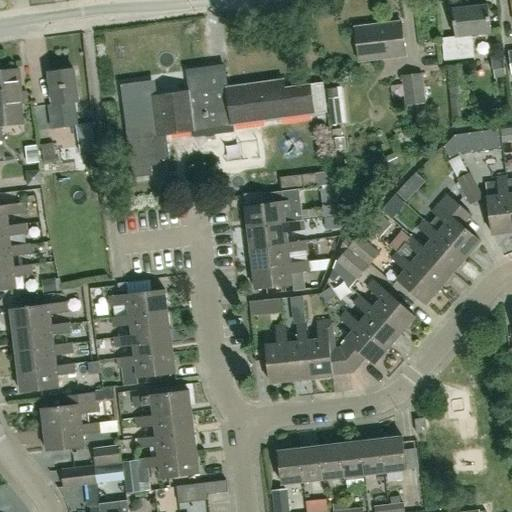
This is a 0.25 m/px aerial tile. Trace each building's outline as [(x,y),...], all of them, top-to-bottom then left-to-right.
[(453,9),(456,37),(458,37),(461,59),(474,57),(472,35),(491,33),(488,5),(453,9)] [(359,61),(406,56),(402,22),(355,28),(359,61)] [(459,94),(467,93),(465,65),(447,66),(453,124),(462,123),(459,94)] [(18,105),(22,104),(18,70),(0,71),(0,119),(0,123),(20,121),(18,105)] [(66,127),(76,126),(80,153),(96,151),(92,123),(78,125),(76,114),(74,114),(72,102),(78,101),(74,70),(49,73),(54,105),(53,105),(56,124),(58,123),(58,129),(66,128),(66,127)] [(152,96),(156,125),(126,129),(133,178),(153,175),(152,166),(171,163),(167,134),(326,113),(321,77),(309,79),(310,85),(285,88),(283,80),(228,87),(225,71),(187,76),(189,91),(152,96)] [(405,106),(427,103),(423,73),(402,76),(405,106)] [(339,98),(328,99),(331,126),(342,124),(339,98)] [(140,123),(139,102),(117,103),(119,125),(140,123)] [(44,164),(57,162),(54,143),(42,145),(44,164)] [(471,172),(466,175),(459,161),(450,166),(457,179),(470,205),(484,198),(471,172)] [(317,174),(318,186),(336,184),(335,172),(323,173),(317,174)] [(511,231),(511,216),(509,193),(507,176),(498,178),(500,195),(488,196),(493,234),(511,231)] [(303,221),(303,220),(299,189),(282,191),(283,202),(245,207),(248,228),(303,221)] [(437,216),(429,224),(467,258),(481,242),(464,226),(473,216),(447,194),(438,204),(439,205),(432,212),(437,216)] [(0,228),(9,227),(7,215),(25,213),(24,204),(38,203),(37,195),(22,197),(23,204),(0,206),(0,228)] [(391,200),(384,210),(400,222),(407,212),(391,200)] [(380,238),(392,225),(373,209),(362,222),(380,238)] [(429,224),(425,220),(419,215),(412,222),(419,228),(419,227),(432,239),(425,248),(454,273),(467,258),(429,224)] [(288,243),(287,232),(304,230),(303,221),(248,228),(250,248),(288,243)] [(28,234),(26,225),(26,224),(9,227),(0,228),(0,248),(11,248),(11,247),(10,236),(28,234)] [(359,235),(348,248),(369,266),(380,253),(359,235)] [(412,236),(398,252),(441,289),(454,273),(425,248),(412,236)] [(291,264),(291,263),(290,252),(307,250),(306,241),(288,243),(250,248),(253,268),(291,264)] [(348,248),(343,243),(333,269),(350,287),(369,266),(348,248)] [(30,254),(29,245),(11,247),(11,248),(0,248),(0,269),(14,268),(12,256),(30,254)] [(441,289),(398,252),(392,259),(405,270),(398,279),(427,305),(441,289)] [(315,271),(332,267),(329,258),(312,262),(315,271)] [(309,271),(308,261),(291,263),(291,264),(253,268),(255,289),(293,285),(292,273),(309,271)] [(15,277),(33,275),(32,265),(14,268),(0,269),(0,291),(16,289),(15,277)] [(44,279),(30,280),(30,292),(45,291),(44,279)] [(403,333),(417,317),(374,280),(367,288),(380,299),(373,308),(403,333)] [(166,290),(128,295),(110,297),(111,307),(129,305),(130,316),(168,311),(166,290)] [(367,315),(360,323),(389,349),(403,333),(373,308),(360,296),(354,303),(367,315)] [(52,326),(50,314),(68,312),(67,303),(10,310),(13,331),(52,326)] [(130,316),(112,318),(113,328),(131,326),(133,336),(133,337),(171,332),(168,311),(130,316)] [(389,349),(360,323),(346,311),(340,319),(353,330),(346,340),(340,347),(354,373),(367,358),(375,365),(389,349)] [(333,376),(354,373),(340,347),(336,347),(332,320),(327,320),(327,321),(317,322),(319,339),(308,341),(312,379),(333,377),(333,376)] [(52,326),(13,331),(15,351),(54,346),(53,335),(70,333),(69,323),(52,326)] [(298,342),(287,343),(292,381),(312,379),(308,341),(306,323),(296,324),(298,342)] [(271,384),(292,381),(287,343),(286,325),(276,327),(278,344),(266,346),(271,384)] [(134,346),(135,356),(135,357),(173,352),(171,332),(133,337),(133,336),(115,338),(116,348),(134,346)] [(54,346),(15,351),(18,372),(57,367),(55,356),(73,353),(72,344),(54,346)] [(176,374),(173,352),(135,357),(135,356),(117,359),(119,368),(136,366),(138,378),(176,374)] [(57,367),(18,372),(20,393),(59,388),(58,376),(76,374),(74,364),(57,367)] [(41,409),(44,430),(82,425),(81,414),(98,412),(97,402),(113,400),(112,390),(63,396),(64,406),(41,409)] [(189,391),(151,396),(133,398),(135,408),(152,406),(153,416),(153,417),(192,412),(189,391)] [(153,416),(136,418),(137,428),(155,426),(156,436),(156,437),(195,432),(192,412),(153,417),(153,416)] [(416,434),(427,433),(425,418),(415,420),(416,434)] [(115,431),(114,421),(82,425),(44,430),(46,451),(85,447),(83,434),(115,431)] [(157,447),(158,457),(197,453),(195,432),(156,437),(156,436),(139,439),(140,449),(157,447)] [(385,473),(406,470),(402,437),(381,440),(385,473)] [(385,473),(381,440),(361,442),(365,475),(385,473)] [(365,475),(361,442),(340,445),(344,477),(365,475)] [(93,449),(95,466),(121,463),(119,445),(93,449)] [(344,477),(340,445),(320,447),(324,480),(344,477)] [(324,480),(320,447),(300,449),(303,482),(324,480)] [(283,485),(303,482),(300,449),(278,452),(283,485)] [(158,457),(141,459),(142,468),(160,466),(161,478),(200,474),(197,453),(158,457)] [(140,491),(137,461),(123,462),(127,493),(140,491)] [(97,484),(95,466),(61,470),(64,488),(97,484)] [(196,484),(198,500),(207,499),(207,494),(228,492),(226,480),(196,484)] [(290,511),(288,490),(273,491),(275,511),(290,511)] [(321,511),(321,501),(305,503),(306,511),(321,511)] [(121,511),(120,503),(111,504),(111,511),(121,511)] [(389,504),(389,511),(405,511),(404,503),(389,504)]
